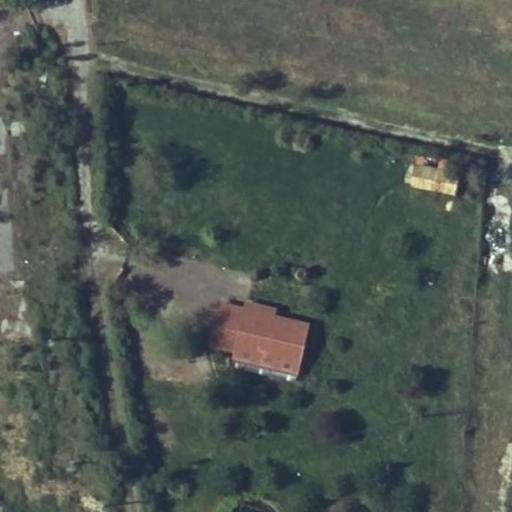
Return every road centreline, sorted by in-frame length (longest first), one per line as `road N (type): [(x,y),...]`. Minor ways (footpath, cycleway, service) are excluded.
road 1 (track): [(91,243),(130,511)]
road 2 (unclassified): [(91,243),(70,0)]
